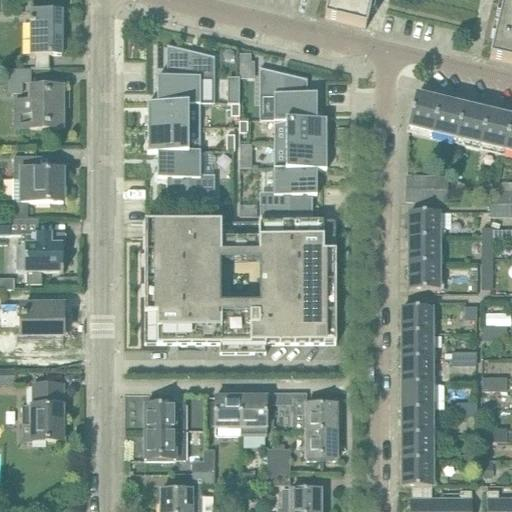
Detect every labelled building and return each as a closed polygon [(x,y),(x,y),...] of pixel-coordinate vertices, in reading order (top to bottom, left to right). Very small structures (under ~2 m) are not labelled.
[(328,0),(324,20),(365,30),(371,0),(328,0)] [(511,0),(503,0),(502,6),(489,60),(511,65),(511,0)] [(48,57),(61,57),(61,12),(47,12),(47,9),(30,5),(30,22),(28,22),(28,25),(34,25),(34,40),(30,40),(30,41),(34,41),(34,56),(30,56),(30,57),(34,57),(34,70),(30,70),(30,71),(49,71),(49,70),(48,70),(48,57)] [(157,105),(147,105),(147,155),(157,155),(157,181),(166,181),(169,181),(169,199),(166,199),(166,202),(214,202),(214,199),(211,199),(211,179),(199,179),(199,177),(199,153),(199,106),(199,80),(211,80),(211,61),(214,62),(214,59),(166,47),(166,51),(169,51),(169,79),(166,79),(157,79),(157,105)] [(259,70),(259,73),(261,74),(261,97),(273,97),(273,123),(273,170),(273,195),(273,197),(261,197),(261,216),(259,216),(259,219),(312,219),(312,216),(309,216),(309,197),(312,197),(316,197),(316,172),(325,172),(325,147),(325,122),(316,122),(316,96),(307,96),(304,96),(304,84),(306,84),(306,81),(259,70)] [(30,71),(7,71),(7,94),(21,94),(21,83),(30,83),(30,71)] [(61,94),(61,88),(33,88),(33,102),(14,102),(14,131),(61,130),(61,103),(65,103),(65,94),(61,94)] [(239,91),(227,91),(227,106),(230,106),(239,106),(239,91)] [(407,130),(432,136),(439,103),(415,97),(407,130)] [(463,109),(439,103),(432,136),(456,141),(463,109)] [(239,106),(230,106),(230,118),(239,118),(239,106)] [(456,141),(479,147),(487,115),(463,109),(456,141)] [(511,120),(487,115),(479,147),(503,153),(511,120)] [(503,153),(511,155),(511,120),(503,153)] [(239,123),(239,135),(247,136),(247,123),(239,123)] [(234,137),(226,137),(226,153),(234,153),(234,137)] [(37,159),(13,159),(13,182),(13,205),(14,205),(14,221),(21,221),(27,221),(27,205),(41,205),(62,204),(62,171),(50,171),(50,159),(37,159)] [(251,170),(251,167),(251,160),(239,160),(239,170),(251,170)] [(446,192),(447,179),(406,178),(405,190),(446,192)] [(405,190),(405,203),(446,204),(446,192),(405,190)] [(490,206),(511,205),(511,193),(490,193),(490,206)] [(511,205),(490,206),(490,218),(511,218),(511,205)] [(408,214),(408,240),(438,240),(438,214),(408,214)] [(144,224),(144,346),(219,346),(219,356),(250,356),(250,355),(254,355),(254,352),(263,352),(263,356),(265,356),(265,346),(335,346),(335,224),(144,224)] [(481,230),(481,261),(491,261),(491,230),(481,230)] [(492,240),(492,243),(511,242),(511,231),(492,232),(492,240)] [(50,237),(41,237),(21,237),(21,238),(21,247),(16,247),(16,273),(26,273),(26,287),(42,287),(41,275),(60,275),(63,275),(63,270),(62,270),(62,248),(65,248),(64,236),(50,236),(50,237)] [(438,266),(438,240),(408,240),(408,266),(438,266)] [(491,261),(481,261),(481,292),(491,292),(491,261)] [(438,292),(438,266),(408,266),(408,292),(438,292)] [(21,307),(0,307),(0,326),(0,352),(21,352),(21,340),(26,340),(26,342),(38,342),(38,340),(62,339),(61,308),(43,308),(43,309),(33,309),(22,309),(21,307)] [(475,321),(475,309),(463,310),(463,321),(475,321)] [(401,336),(431,336),(431,310),(401,310),(401,336)] [(493,330),(481,330),(482,342),(493,341),(493,330)] [(505,330),(493,330),(493,341),(505,341),(505,330)] [(431,336),(401,336),(401,361),(431,361),(437,361),(437,351),(431,351),(431,336)] [(451,367),(464,367),(463,355),(451,355),(451,367)] [(475,355),(463,355),(464,367),(476,367),(475,355)] [(401,386),(431,386),(431,361),(401,361),(401,386)] [(13,370),(0,370),(0,386),(13,386),(13,370)] [(494,380),(482,380),(482,392),(494,392),(494,380)] [(506,380),(494,380),(494,392),(506,392),(506,380)] [(31,407),(21,407),(21,427),(31,427),(31,444),(62,444),(62,386),(33,386),(33,407),(31,407)] [(401,412),(431,412),(431,386),(401,386),(401,412)] [(240,399),(213,399),(213,404),(214,429),(214,434),(214,438),(240,438),(240,434),(240,399)] [(266,399),(240,399),(240,434),(240,438),(266,438),(266,430),(266,399)] [(293,433),(305,433),(336,433),(335,406),(306,406),(306,400),(292,400),(293,406),(293,433)] [(186,406),(144,406),(144,433),(184,433),(186,433),(186,406)] [(452,406),(452,412),(452,418),(464,418),(464,406),(452,406)] [(464,418),(476,418),(476,406),(464,406),(464,418)] [(401,437),(431,437),(431,412),(401,412),(401,437)] [(494,431),(482,431),(482,443),(494,443),(494,431)] [(506,431),(494,431),(494,443),(506,443),(506,431)] [(184,462),(184,433),(144,433),(144,463),(174,463),(174,462),(184,462)] [(336,433),(305,433),(305,463),(336,463),(336,433)] [(431,437),(401,437),(401,463),(431,463),(431,437)] [(202,452),(202,463),(214,463),(214,452),(208,452),(202,452)] [(273,452),(267,452),(267,463),(278,463),(278,452),(273,452)] [(289,452),(278,452),(278,463),(289,463),(289,452)] [(192,463),(192,475),(214,475),(214,463),(202,463),(192,463)] [(278,463),(267,463),(267,475),(289,475),(289,463),(278,463)] [(401,489),(411,489),(431,489),(431,463),(401,463),(401,489)] [(254,474),(241,474),(241,488),(254,488),(254,474)] [(214,475),(192,475),(192,487),(192,488),(214,488),(214,475)] [(289,475),(267,475),(267,488),(289,488),(289,475)] [(238,477),(229,477),(225,482),(225,491),(238,491),(238,477)] [(189,491),(160,492),(160,511),(202,511),(202,502),(202,491),(202,488),(192,488),(192,487),(189,487),(189,491)] [(409,502),(409,511),(440,511),(440,502),(431,502),(431,489),(411,489),(411,502),(409,502)] [(319,511),(320,491),(277,491),(277,501),(289,501),(289,511),(319,511)] [(462,493),(462,502),(440,502),(440,511),(470,511),(471,493),(462,493)] [(487,493),(486,511),(511,511),(511,501),(495,502),(495,493),(487,493)]
